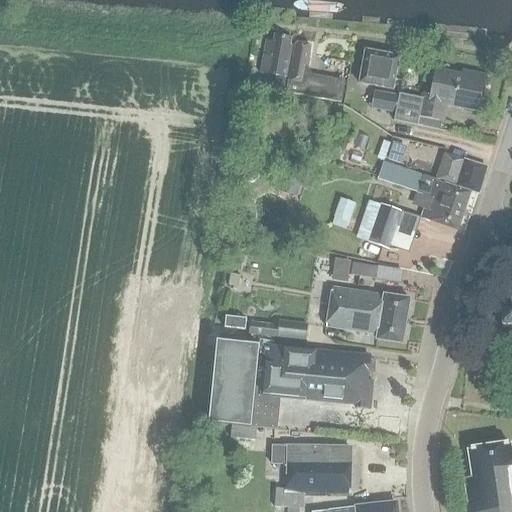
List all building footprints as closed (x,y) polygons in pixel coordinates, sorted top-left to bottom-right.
[(291,39),(274,36),(273,43),(266,41),(260,74),(274,77),(272,89),(285,92),(293,46),(289,46),(291,39)] [(288,84),(288,97),(340,106),(345,82),(306,75),(307,68),(306,68),(308,61),(306,61),(309,47),(295,44),(287,84),(288,84)] [(358,84),(392,90),(394,80),(398,58),(365,52),(361,74),(360,74),(358,84)] [(461,77),(435,72),(430,96),(423,95),(422,100),(397,95),(397,97),(393,122),(417,126),(419,118),(443,123),(446,105),(477,111),(483,77),(462,73),(461,77)] [(370,109),(394,114),(397,97),(374,92),(370,109)] [(374,169),(379,140),(357,137),(356,148),(341,145),(338,164),(374,169)] [(401,166),(403,157),(390,153),(387,161),(401,166)] [(486,169),(444,155),(436,180),(478,194),(486,169)] [(291,158),(284,190),(306,195),(313,163),(291,158)] [(416,191),(421,176),(382,163),(377,179),(416,191)] [(242,184),(250,196),(271,183),(263,171),(242,184)] [(457,232),(470,194),(422,177),(417,194),(427,197),(420,219),(457,232)] [(355,205),(339,199),(333,218),(349,223),(355,205)] [(400,212),(380,205),(368,243),(388,250),(400,212)] [(416,239),(404,250),(413,258),(424,247),(416,239)] [(350,276),(375,280),(377,268),(352,264),(350,276)] [(238,289),(240,277),(229,275),(227,287),(238,289)] [(383,297),(331,289),(325,328),(376,336),(376,341),(401,345),(409,300),(383,296),(383,297)] [(511,341),(511,340),(511,303),(511,304),(511,314),(501,314),(501,330),(511,330),(511,341)] [(224,329),(244,331),(246,320),(225,318),(224,329)] [(248,335),(305,342),(307,325),(278,321),(278,326),(250,322),(248,335)] [(257,346),(216,342),(208,423),(276,430),(279,397),(355,404),(355,409),(369,411),(372,382),(364,382),(365,376),(368,376),(370,359),(257,348),(257,346)] [(256,429),(231,426),(230,439),(235,440),(234,452),(253,454),(256,429)] [(511,511),(511,459),(511,460),(509,445),(467,451),(471,479),(463,480),(467,504),(464,504),(464,511),(511,511)] [(336,471),(350,472),(351,451),(348,448),(286,446),(286,447),(271,447),(271,465),(285,465),(285,475),(336,477),(336,471)] [(350,495),(350,472),(336,471),(336,477),(285,475),(284,490),(275,490),(274,508),(286,508),(298,508),(303,508),(303,494),(307,494),(307,497),(323,497),(324,494),(350,495)] [(397,511),(397,503),(354,508),(319,511),(397,511)]
